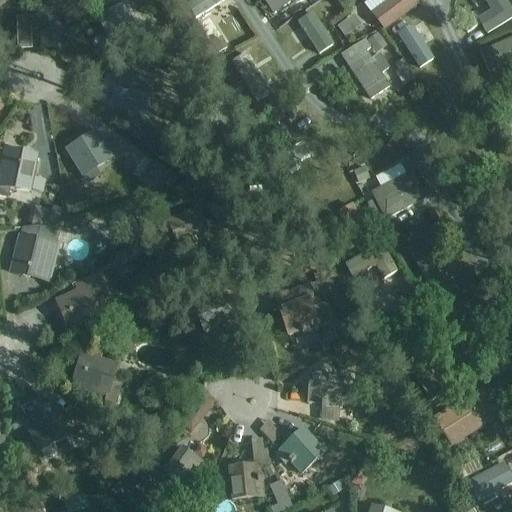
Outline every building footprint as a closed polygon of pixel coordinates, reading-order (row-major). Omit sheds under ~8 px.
[(195,20),(228,0),(195,0),(187,5),(195,20)] [(298,0),(262,0),(274,17),(298,0)] [(398,0),(390,0),(370,15),(384,34),(418,9),(411,0),(398,0)] [(487,35),(511,20),(511,12),(504,0),(484,0),(491,11),(477,19),(487,35)] [(134,29),(123,7),(100,19),(118,53),(148,36),(142,25),(134,29)] [(75,11),(66,15),(66,24),(77,24),(75,11)] [(318,56),(332,46),(309,13),(295,22),(318,56)] [(38,18),(14,19),(15,48),(39,48),(38,18)] [(467,34),(478,27),(473,18),(462,24),(467,34)] [(347,37),(358,29),(351,20),(340,28),(347,37)] [(418,69),(433,59),(410,24),(395,34),(418,69)] [(60,29),(42,28),(42,50),(59,51),(60,29)] [(365,42),(341,57),(346,66),(370,102),(391,90),(382,75),(390,70),(380,55),(372,61),(367,52),(372,49),(376,56),(387,49),(377,33),(364,40),(365,42)] [(219,54),(228,50),(222,39),(214,44),(219,54)] [(511,40),(478,55),(487,77),(511,66),(511,40)] [(11,44),(0,46),(0,61),(15,57),(11,44)] [(231,64),(258,106),(271,97),(245,56),(231,64)] [(407,69),(396,75),(403,87),(414,81),(407,69)] [(120,77),(112,106),(154,117),(159,100),(149,97),(152,85),(120,77)] [(150,133),(147,148),(160,151),(163,136),(150,133)] [(67,151),(78,168),(83,177),(111,159),(95,134),(67,151)] [(30,189),(33,178),(37,158),(6,152),(0,183),(1,184),(0,191),(0,193),(9,196),(11,186),(30,189)] [(158,164),(150,174),(170,189),(178,179),(158,164)] [(358,185),(368,179),(362,168),(352,174),(358,185)] [(371,195),(385,222),(424,201),(409,174),(371,195)] [(197,211),(168,224),(180,253),(197,246),(196,243),(209,238),(197,211)] [(384,235),(397,229),(394,222),(381,228),(384,235)] [(449,236),(442,225),(434,230),(431,232),(438,243),(449,236)] [(17,254),(12,274),(42,281),(47,262),(51,245),(57,246),(61,231),(42,228),(23,229),(17,254)] [(430,235),(408,248),(433,292),(456,280),(430,235)] [(384,281),(397,274),(382,245),(344,266),(352,281),(376,268),(384,281)] [(140,258),(136,248),(116,257),(120,267),(140,258)] [(325,272),(314,276),(316,284),(327,281),(325,272)] [(89,337),(108,329),(111,328),(106,316),(102,318),(97,306),(110,301),(100,280),(93,282),(75,290),(77,296),(57,304),(69,332),(84,326),(89,337)] [(302,335),(319,329),(334,324),(328,309),(314,314),(309,298),(314,296),(310,286),(298,290),(274,297),(279,310),(288,337),(301,333),(302,335)] [(224,297),(198,307),(194,308),(205,338),(222,331),(221,329),(234,324),(224,297)] [(381,341),(393,335),(386,324),(375,331),(381,341)] [(357,364),(370,357),(361,341),(349,348),(357,364)] [(347,351),(342,343),(334,348),(339,357),(347,351)] [(133,346),(120,345),(119,356),(132,357),(133,346)] [(336,366),(330,355),(318,362),(324,372),(336,366)] [(73,387),(106,397),(107,397),(106,403),(117,406),(124,384),(112,381),(116,368),(82,358),(73,387)] [(340,410),(340,408),(349,408),(351,408),(353,405),(355,402),(355,397),(352,394),(350,393),(341,392),(342,378),(310,377),(308,406),(322,406),(322,409),(340,410)] [(482,392),(436,421),(442,430),(450,425),(456,435),(475,424),(478,429),(498,416),(482,392)] [(57,456),(53,445),(68,438),(52,406),(24,420),(40,452),(41,451),(46,460),(50,462),(56,459),(57,456)] [(192,410),(181,424),(192,433),(203,419),(192,410)] [(303,431),(282,450),(275,456),(285,467),(290,463),(301,476),(325,455),(303,431)] [(254,467),(243,469),(229,470),(233,502),(264,499),(262,480),(259,481),(259,472),(258,467),(264,466),(263,445),(252,446),(254,467)] [(23,446),(11,450),(17,466),(29,461),(23,446)] [(379,446),(365,450),(369,461),(383,457),(379,446)] [(175,485),(171,493),(170,497),(173,501),(177,501),(181,498),(185,492),(188,494),(199,479),(196,478),(204,466),(181,450),(162,476),(175,485)] [(511,479),(505,466),(469,485),(479,502),(511,484),(511,479)] [(273,467),(266,470),(270,479),(277,476),(273,467)] [(360,474),(350,486),(357,492),(367,481),(360,474)] [(339,484),(329,490),(333,498),(344,492),(339,484)] [(115,497),(122,490),(118,485),(111,493),(115,497)] [(85,498),(66,502),(68,511),(76,511),(88,509),(85,498)] [(17,511),(21,505),(11,500),(6,511),(9,511),(17,511)] [(24,511),(42,511),(39,503),(23,510),(24,511)]
